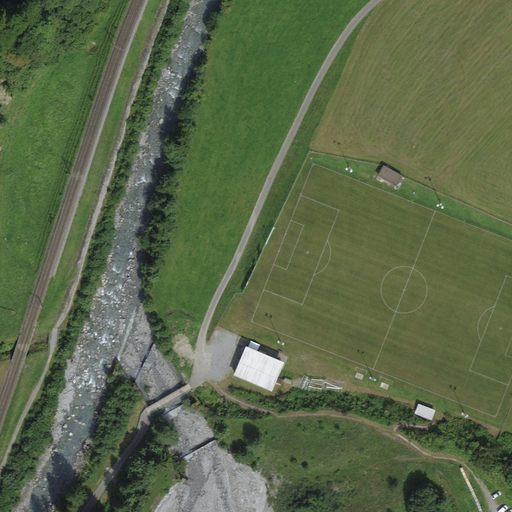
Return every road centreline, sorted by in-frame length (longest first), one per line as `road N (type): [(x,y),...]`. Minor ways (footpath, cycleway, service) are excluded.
road 1 (unclassified): [(187,388),(215,299),(308,100),(338,44),(378,0)]
road 2 (track): [(85,511),(137,439),(142,418),(187,388)]
